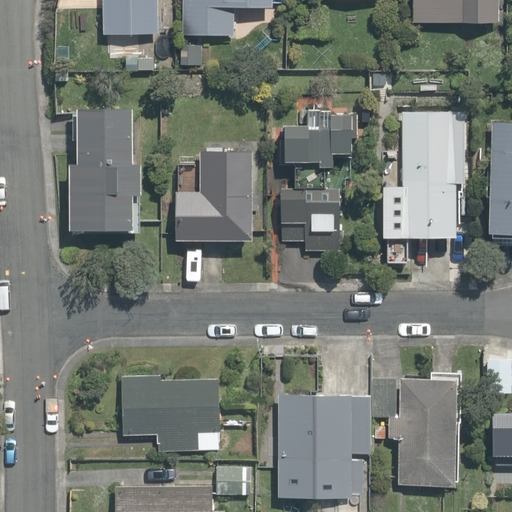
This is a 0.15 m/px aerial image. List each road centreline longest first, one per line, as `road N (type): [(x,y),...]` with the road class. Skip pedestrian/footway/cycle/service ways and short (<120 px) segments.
road 1 (residential): [(511,317),(32,319)]
road 2 (residential): [(8,0),(32,319)]
road 3 (residential): [(32,319),(31,511)]
